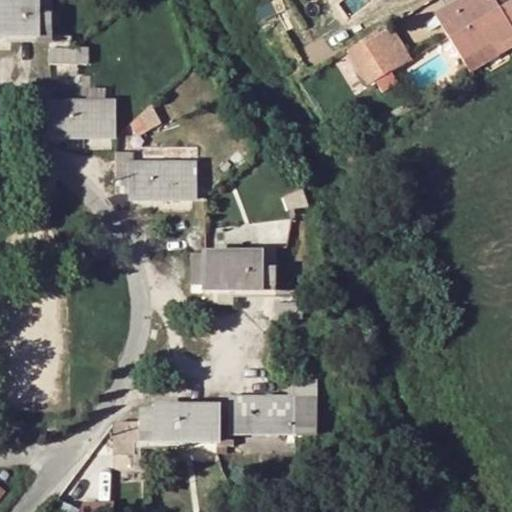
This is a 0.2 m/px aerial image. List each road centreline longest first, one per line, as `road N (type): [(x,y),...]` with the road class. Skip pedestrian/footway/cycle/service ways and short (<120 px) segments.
road 1 (residential): [(66,455),(129,372),(140,337),(139,275),(85,186),(55,161),(0,140)]
road 2 (unknown): [(136,269),(181,355),(201,366),(241,365)]
